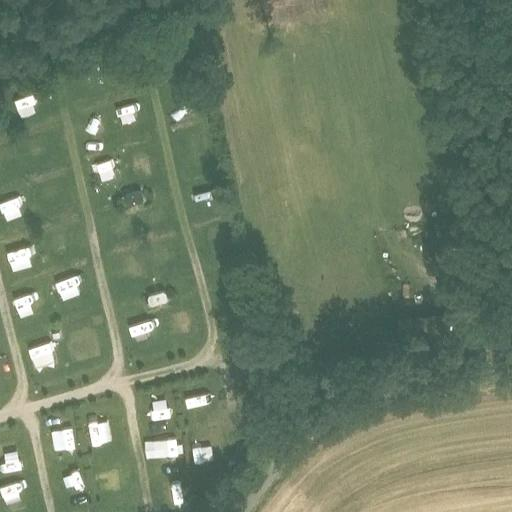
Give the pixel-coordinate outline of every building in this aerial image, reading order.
[(205,161),(186,167),(189,179),(209,173),(205,161)] [(478,235),(455,238),(464,294),(486,291),(478,235)] [(172,240),(153,244),(157,261),(176,257),(172,240)] [(17,294),(22,313),(45,307),(39,288),(17,294)] [(169,336),(167,322),(157,323),(159,337),(169,336)] [(92,409),(96,426),(111,423),(108,405),(92,409)]
